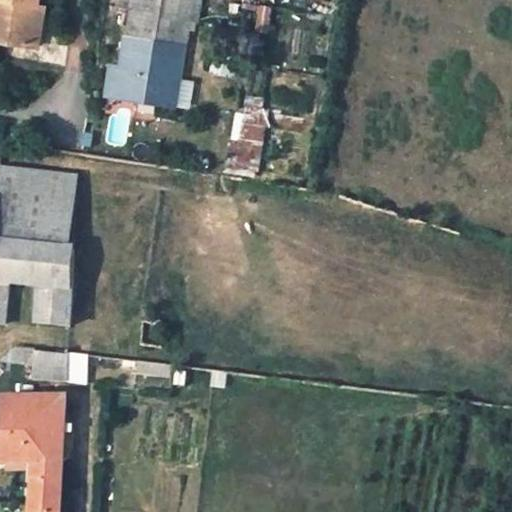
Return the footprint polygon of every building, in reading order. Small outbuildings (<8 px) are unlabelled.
[(39,0),(0,0),(0,10),(4,11),(0,34),(33,40),(39,0)] [(124,31),(185,43),(191,0),(115,0),(115,3),(128,6),(124,31)] [(124,31),(121,46),(182,56),(185,43),(124,31)] [(125,67),(121,92),(175,102),(182,56),(121,46),(118,66),(125,67)] [(125,67),(118,66),(107,65),(103,89),(121,92),(125,67)] [(262,107),(245,104),(234,162),(251,165),(262,107)] [(0,241),(74,249),(77,178),(0,169),(0,241)] [(74,249),(0,241),(0,287),(11,288),(38,292),(35,326),(69,328),(74,249)] [(0,325),(7,327),(11,288),(0,287),(0,325)] [(141,319),(139,348),(165,350),(168,323),(161,322),(162,317),(162,314),(161,311),(157,310),(153,309),(150,311),(148,315),(147,320),(141,319)] [(29,373),(66,378),(67,354),(31,350),(29,373)] [(67,354),(66,378),(87,381),(88,356),(67,354)] [(0,462),(27,461),(27,484),(32,485),(30,510),(0,508),(0,511),(57,511),(65,394),(0,396),(0,462)]
